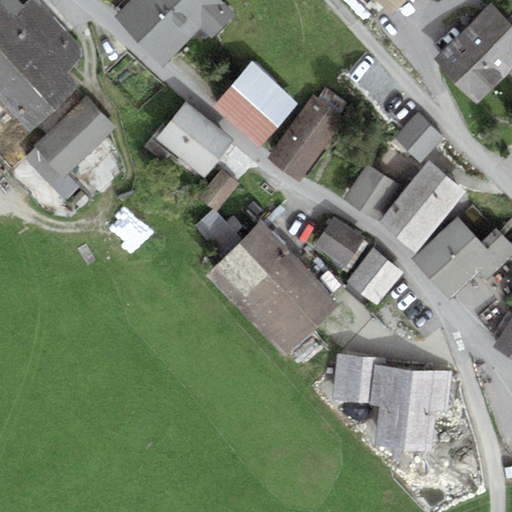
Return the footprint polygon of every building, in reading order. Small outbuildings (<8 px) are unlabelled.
[(0,99),(30,132),(78,88),(65,74),(86,55),(35,0),(32,0),(23,8),(16,0),(3,0),(0,3),(0,99)] [(132,0),(113,19),(137,44),(180,0),(132,0)] [(219,0),(180,0),(137,44),(162,68),(202,29),(211,39),(235,16),(225,6),(219,0)] [(377,0),(392,15),(406,0),(377,0)] [(477,104),(511,70),(511,25),(490,4),(433,60),(477,104)] [(260,149),(298,104),(250,63),(211,108),(260,149)] [(267,158),(300,183),(347,121),(313,96),(267,158)] [(68,175),(115,128),(84,97),(33,147),(35,148),(25,159),(66,202),(80,188),(68,175)] [(185,101),(155,139),(205,178),(235,140),(185,101)] [(421,164),(445,138),(417,113),(397,134),(393,139),(421,164)] [(377,223),(415,253),(466,191),(428,160),(377,223)] [(373,218),(397,183),(368,164),(344,199),(373,218)] [(216,212),(240,184),(222,170),(199,198),(213,209),(216,212)] [(241,241),(216,212),(213,209),(195,226),(221,260),(241,241)] [(343,269),(366,237),(335,216),(312,247),(343,269)] [(511,245),(496,228),(481,242),(458,217),(412,260),(450,300),(480,272),(488,280),(511,256),(511,245)] [(221,260),(206,275),(285,357),(339,305),(260,223),(241,241),(221,260)] [(404,273),(373,248),(347,280),(377,305),(404,273)] [(511,358),(511,317),(493,347),(511,358)] [(373,366),(384,367),(385,359),(338,354),(333,401),(369,405),(373,366)] [(384,367),(373,366),(369,405),(379,406),(376,449),(432,453),(435,411),(448,412),(451,372),(384,367)]
